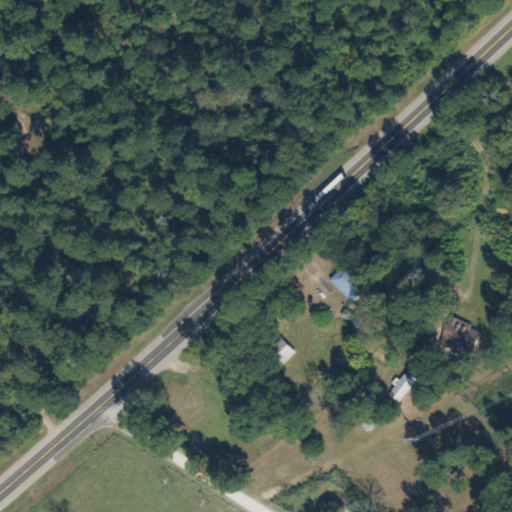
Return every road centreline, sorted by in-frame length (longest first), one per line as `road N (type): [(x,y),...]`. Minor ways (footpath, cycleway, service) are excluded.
road 1 (trunk): [(0,494),(511,26)]
road 2 (residential): [(252,511),(156,453),(102,407)]
